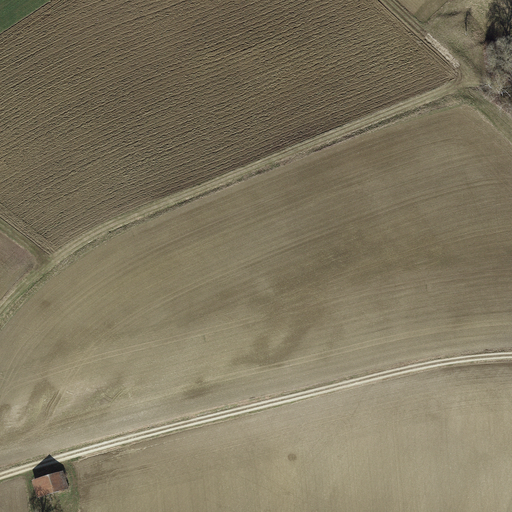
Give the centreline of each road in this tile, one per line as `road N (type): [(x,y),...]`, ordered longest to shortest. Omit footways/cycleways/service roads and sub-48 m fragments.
road 1 (track): [(382,0),(469,78),(116,224),(51,262),(0,316)]
road 2 (track): [(511,356),(375,376),(0,476)]
